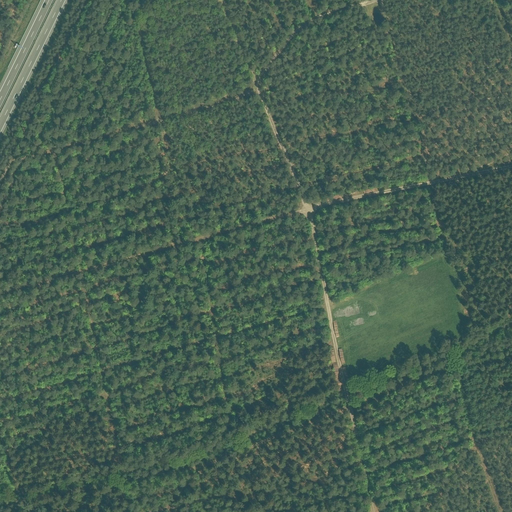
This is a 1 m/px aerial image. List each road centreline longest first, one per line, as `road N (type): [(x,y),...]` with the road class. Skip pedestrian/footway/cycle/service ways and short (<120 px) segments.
road 1 (track): [(511,365),(104,490),(45,489),(0,502)]
road 2 (track): [(364,511),(299,208)]
road 3 (track): [(299,208),(258,84),(275,53),(311,21),(375,0)]
road 4 (track): [(259,88),(18,159)]
road 5 (motorway): [(0,125),(61,0)]
